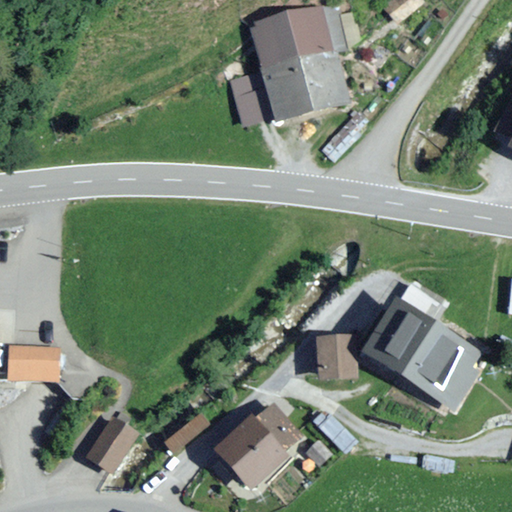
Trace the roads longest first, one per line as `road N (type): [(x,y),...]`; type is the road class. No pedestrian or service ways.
road 1 (secondary): [(0,188),(109,178),(241,184),(511,222)]
road 2 (residential): [(149,509),(192,458),(262,397),(284,388),(395,441),(465,450),(503,442)]
road 3 (track): [(481,0),(353,195)]
road 4 (unknown): [(274,390),(313,322),(365,259)]
